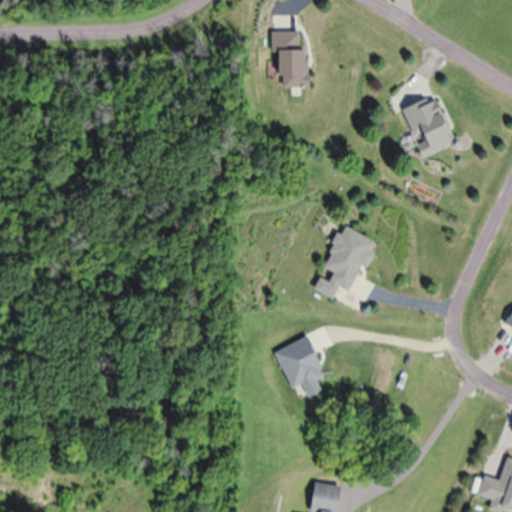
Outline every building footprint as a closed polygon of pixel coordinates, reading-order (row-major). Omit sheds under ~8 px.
[(276,56),(276,91),(305,91),(305,54),(298,54),(297,35),(269,35),(269,56),(276,56)] [(401,113),(421,161),(452,149),(432,101),(401,113)] [(349,296),(373,245),(340,230),(321,272),(331,276),(327,285),(317,281),(311,293),(331,302),(337,290),(349,296)] [(511,332),(511,312),(503,328),(511,332)] [(511,463),(503,462),(498,484),(481,480),(476,501),(489,503),(487,511),(511,511),(511,463)] [(334,511),(338,491),(313,486),(308,511),(334,511)]
